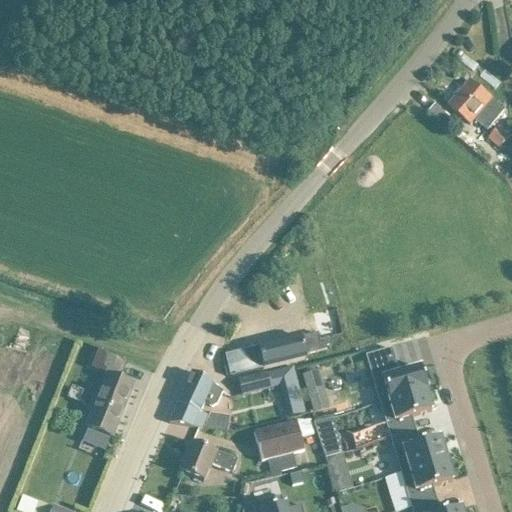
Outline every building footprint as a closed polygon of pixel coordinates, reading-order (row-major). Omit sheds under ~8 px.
[(449,108),(464,121),(470,127),(479,117),(492,128),(505,113),(470,83),(449,108)] [(452,119),(436,105),(428,114),(444,128),(452,119)] [(510,138),(499,129),(488,141),(499,151),(510,138)] [(497,166),(485,174),(493,186),(505,178),(497,166)] [(345,279),(394,227),(367,202),(329,244),(342,255),(324,274),(338,320),(339,319),(335,306),(352,301),(345,279)] [(416,226),(402,241),(429,265),(439,254),(416,226)] [(461,279),(440,303),(452,314),(472,292),(461,279)] [(327,352),(325,341),(318,343),(316,336),(300,340),(300,339),(228,357),(233,379),(252,374),(306,361),(305,357),(327,352)] [(391,351),(364,359),(378,406),(424,392),(425,393),(426,393),(420,370),(398,376),(391,351)] [(98,353),(92,367),(121,379),(127,364),(111,358),(98,353)] [(291,370),(266,375),(269,386),(293,380),(291,370)] [(316,372),(302,375),(306,391),(320,387),(316,372)] [(191,374),(168,426),(189,429),(200,431),(201,429),(206,418),(199,415),(203,406),(211,410),(216,407),(222,394),(212,387),(213,384),(212,384),(209,382),(191,374)] [(266,375),(237,382),(241,398),(270,391),(269,386),(266,375)] [(132,388),(113,380),(107,378),(86,430),(111,439),(132,388)] [(424,392),(378,406),(389,441),(415,433),(411,420),(431,414),(425,393),(424,392)] [(295,425),(254,436),(261,464),(276,460),(292,456),(303,454),(295,425)] [(204,426),(202,441),(223,444),(225,429),(204,426)] [(415,433),(389,441),(399,476),(445,462),(439,441),(419,446),(415,433)] [(339,443),(322,448),(325,460),(343,455),(339,443)] [(192,444),(179,474),(198,482),(203,484),(210,467),(231,476),(237,463),(215,454),(210,452),(192,444)] [(343,455),(325,460),(329,471),(346,466),(343,455)] [(292,456),(276,460),(280,474),(296,470),(292,456)] [(445,462),(399,476),(410,511),(436,503),(432,490),(452,484),(445,462)] [(243,508),(242,511),(301,511),(300,508),(286,511),(285,511),(281,498),(259,505),(258,504),(243,508)] [(410,511),(460,511),(455,511),(438,511),(436,503),(410,511)]
